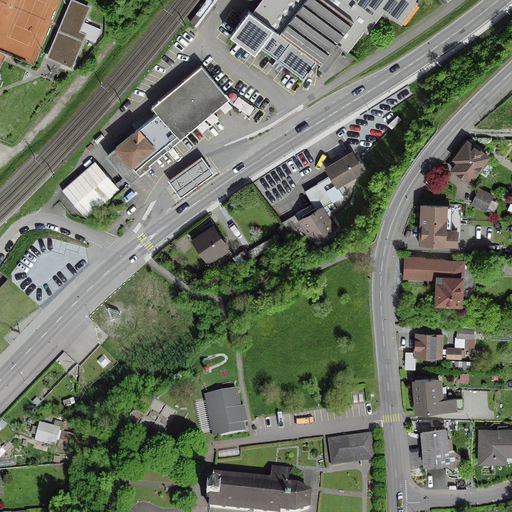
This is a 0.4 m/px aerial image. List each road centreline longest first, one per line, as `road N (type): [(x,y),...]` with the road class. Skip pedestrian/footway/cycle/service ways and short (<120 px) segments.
road 1 (tertiary): [(511,73),(426,165),(386,242),(380,279),(396,499)]
road 2 (primary): [(0,387),(146,244),(298,138)]
road 3 (primary): [(298,138),(501,0)]
road 4 (residential): [(298,138),(268,96),(205,42),(231,0)]
